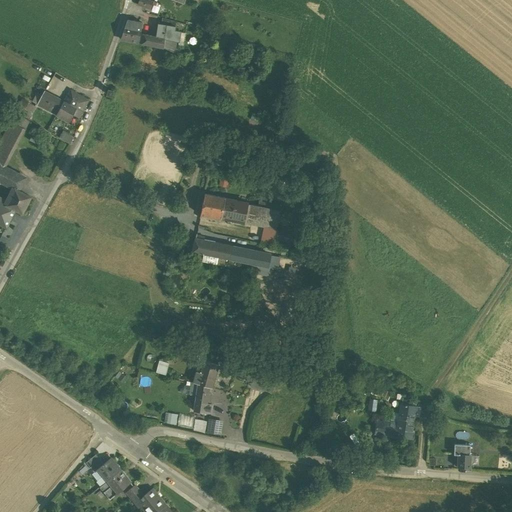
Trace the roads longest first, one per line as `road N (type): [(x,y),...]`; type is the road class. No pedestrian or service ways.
road 1 (tertiary): [(511,482),(356,467),(169,432),(150,433),(134,450)]
road 2 (residential): [(0,285),(78,142),(128,0)]
road 3 (track): [(511,274),(433,392)]
